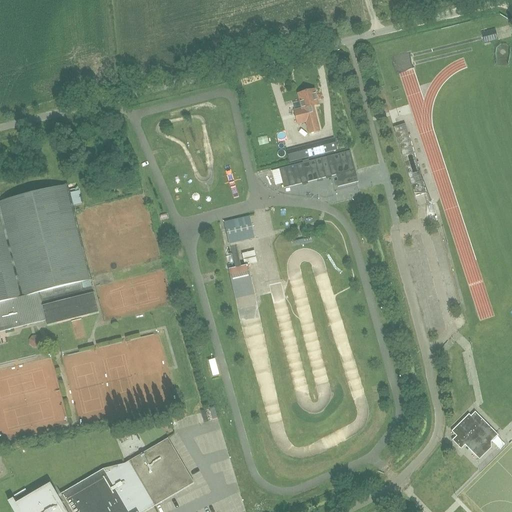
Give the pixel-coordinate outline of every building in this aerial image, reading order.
[(313,106),(318,104),(315,91),(299,95),(302,109),(294,111),(297,125),(306,123),(309,135),(319,132),(313,106)] [(414,197),(426,193),(405,124),(393,127),(414,197)] [(303,158),(337,150),(334,140),(300,147),(303,158)] [(350,152),(279,169),(284,188),(336,175),(338,182),(336,182),(338,187),(357,183),(358,182),(355,170),(350,152)] [(92,280),(74,207),(83,205),(78,188),(70,191),(68,185),(0,201),(0,332),(46,321),(47,326),(99,313),(91,280),(92,280)] [(100,318),(154,310),(153,305),(168,302),(163,271),(94,283),(100,318)] [(35,347),(37,337),(30,335),(27,345),(35,347)] [(295,348),(285,350),(287,363),(297,361),(295,348)] [(264,375),(269,375),(268,372),(254,373),(255,384),(264,383),(264,375)] [(469,414),(451,432),(456,436),(452,441),(461,450),(465,445),(476,457),(498,436),(498,435),(488,426),(475,412),(471,417),(469,414)] [(144,511),(194,483),(168,439),(124,465),(104,469),(58,496),(51,484),(15,504),(19,511),(144,511)]
